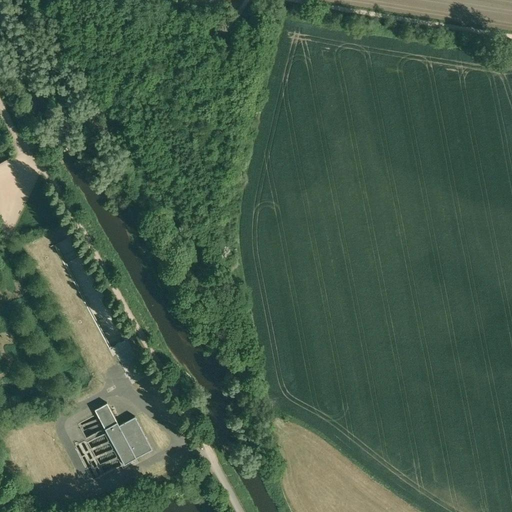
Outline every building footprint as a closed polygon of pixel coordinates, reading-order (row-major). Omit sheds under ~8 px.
[(109,403),(98,410),(100,414),(128,466),(139,460),(121,426),(109,403)] [(128,466),(100,414),(97,416),(104,430),(106,433),(123,465),(124,468),(128,466)] [(104,430),(97,416),(95,417),(94,416),(79,424),(87,439),(104,430)] [(137,418),(121,426),(139,460),(155,451),(137,418)] [(123,465),(106,433),(87,443),(86,441),(76,447),(94,480),(123,465)]
